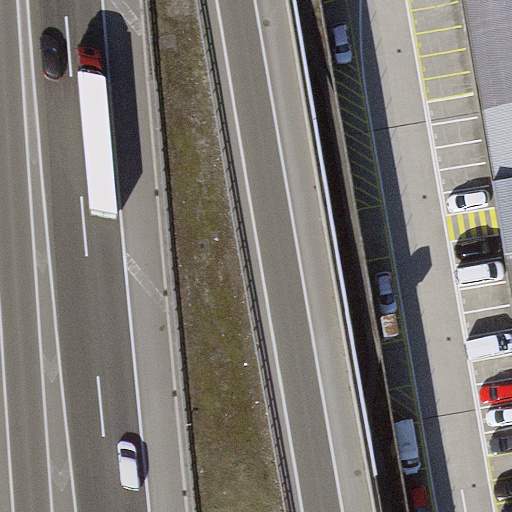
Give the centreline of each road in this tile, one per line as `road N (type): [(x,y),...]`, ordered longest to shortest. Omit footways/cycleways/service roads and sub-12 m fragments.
road 1 (motorway): [(324,511),(238,0)]
road 2 (unclassified): [(386,0),(467,511)]
road 3 (motorway): [(114,511),(68,0)]
road 4 (motorway): [(35,511),(2,0)]
